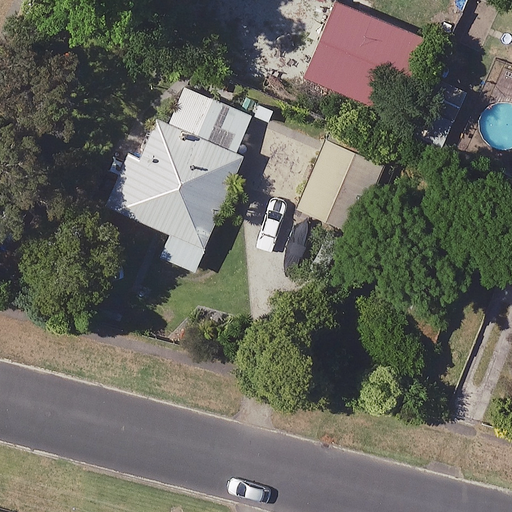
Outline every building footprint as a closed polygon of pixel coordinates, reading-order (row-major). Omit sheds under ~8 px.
[(425,34),(342,0),(332,0),(304,68),(396,106),(425,34)] [(158,47),(115,28),(104,54),(147,73),(158,47)] [(258,98),(183,69),(166,112),(141,102),(105,197),(169,222),(159,248),(195,262),(258,98)] [(384,153),(318,130),(293,201),(358,225),(384,153)] [(511,241),(499,273),(511,278),(511,241)]
